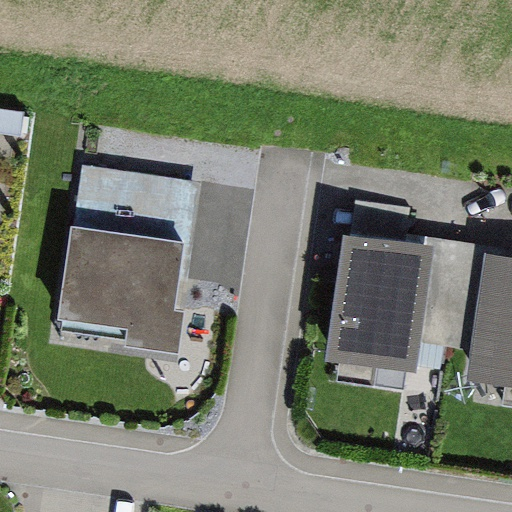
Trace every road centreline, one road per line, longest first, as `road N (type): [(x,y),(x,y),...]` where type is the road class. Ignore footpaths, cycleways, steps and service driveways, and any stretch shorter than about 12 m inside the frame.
road 1 (residential): [(238,488),(285,176)]
road 2 (residential): [(238,488),(0,453)]
road 3 (residential): [(397,511),(238,488)]
